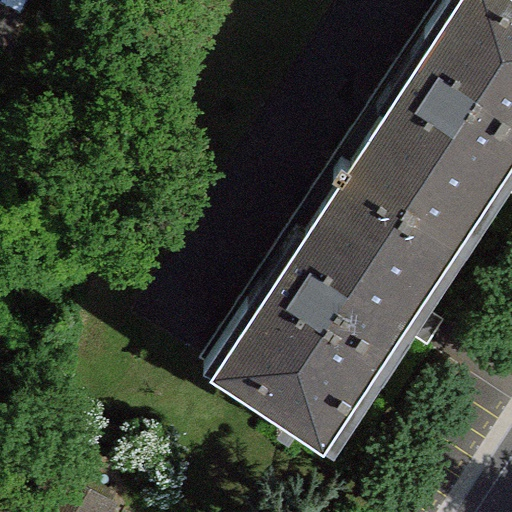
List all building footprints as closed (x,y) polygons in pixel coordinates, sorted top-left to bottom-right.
[(511,0),(442,0),(199,362),(324,442),(373,373),(400,332),(388,323),(395,312),(403,299),(416,306),(496,186),(485,179),(492,167),(502,153),(511,159),(511,0)] [(511,159),(502,153),(492,167),(485,179),(496,186),(511,195),(511,159)] [(400,332),(416,342),(424,331),(433,317),(416,306),(403,299),(395,312),(388,323),(400,332)] [(336,451),(383,381),(373,373),(324,442),(336,451)] [(109,511),(115,502),(58,467),(29,511),(109,511)]
